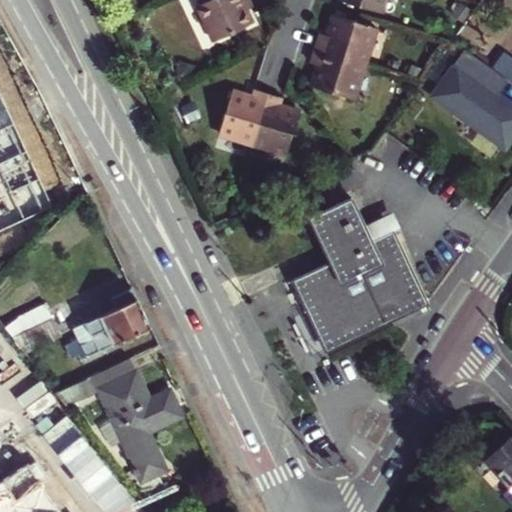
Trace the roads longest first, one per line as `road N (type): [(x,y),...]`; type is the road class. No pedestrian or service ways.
road 1 (tertiary): [(298,511),(167,240)]
road 2 (tertiary): [(18,0),(167,240)]
road 3 (tertiary): [(167,240),(64,0)]
road 4 (residential): [(462,331),(355,511)]
